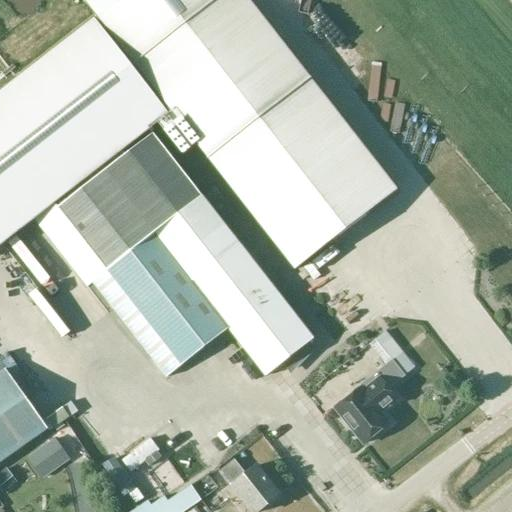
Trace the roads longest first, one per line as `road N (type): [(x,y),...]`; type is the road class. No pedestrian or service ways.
road 1 (unknown): [(368,511),(269,405),(257,399),(182,411),(135,408),(0,299)]
road 2 (tertiary): [(387,511),(511,414)]
